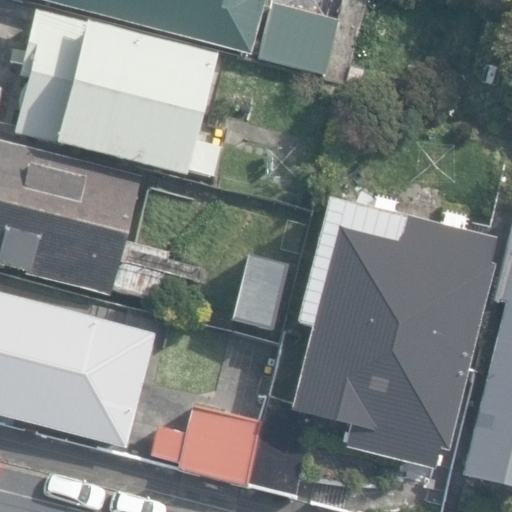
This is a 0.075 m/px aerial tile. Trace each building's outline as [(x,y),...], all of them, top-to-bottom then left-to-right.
[(37,0),(250,56),(264,0),(37,0)] [(323,76),(338,22),(271,4),(257,59),(323,76)] [(52,138),(179,171),(181,163),(210,171),(217,143),(190,136),(211,52),(31,6),(18,54),(29,57),(10,130),(51,140),(52,138)] [(111,289),(155,301),(168,254),(122,241),(139,181),(0,142),(0,266),(109,296),(111,289)] [(293,499),(315,418),(347,426),(341,450),(432,472),(438,450),(446,452),(492,266),(488,265),(493,242),(324,200),(294,323),(309,327),(290,404),(270,398),(246,486),(293,499)] [(462,476),(511,488),(511,231),(495,301),(504,303),(462,476)] [(234,321),(270,329),(284,264),(248,256),(234,321)] [(0,411),(121,443),(150,330),(0,290),(0,411)] [(178,471),(244,487),(259,423),(193,407),(178,471)] [(153,455),(178,461),(185,433),(159,427),(153,455)]
